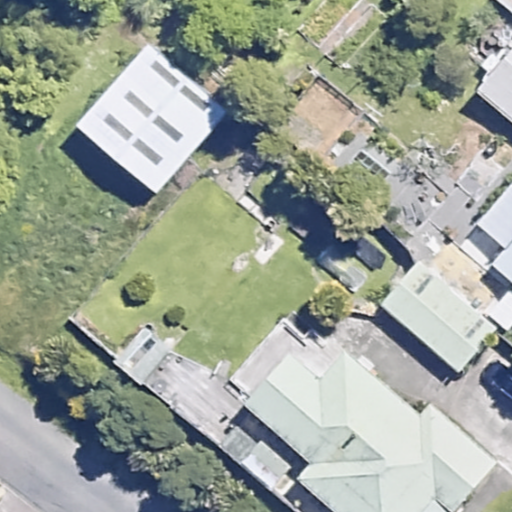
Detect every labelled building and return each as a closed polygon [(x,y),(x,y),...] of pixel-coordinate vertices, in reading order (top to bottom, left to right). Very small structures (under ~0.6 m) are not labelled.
[(511,31),(467,83),(511,123),(511,31)] [(226,112),(145,43),(74,126),(155,195),(226,112)] [(511,241),(490,267),(511,285),(511,241)] [(419,257),(380,299),(459,374),(498,332),(419,257)] [(112,361),(268,487),(299,511),(451,511),(494,459),(427,404),(420,413),(300,317),(240,392),(147,317),(112,361)]
